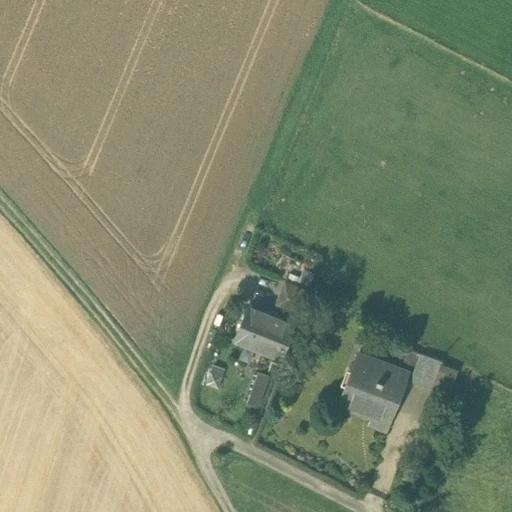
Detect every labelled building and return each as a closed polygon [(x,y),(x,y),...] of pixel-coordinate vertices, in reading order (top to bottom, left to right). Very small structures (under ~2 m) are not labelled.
[(305,290),(284,281),(275,302),(296,311),(305,290)] [(249,306),(237,339),(279,355),(291,321),(249,306)] [(401,372),(359,352),(341,397),(389,412),(401,372)] [(439,362),(418,353),(408,381),(429,389),(439,362)] [(456,368),(439,362),(429,389),(445,395),(456,368)] [(256,369),(245,401),(258,406),(269,373),(256,369)]
